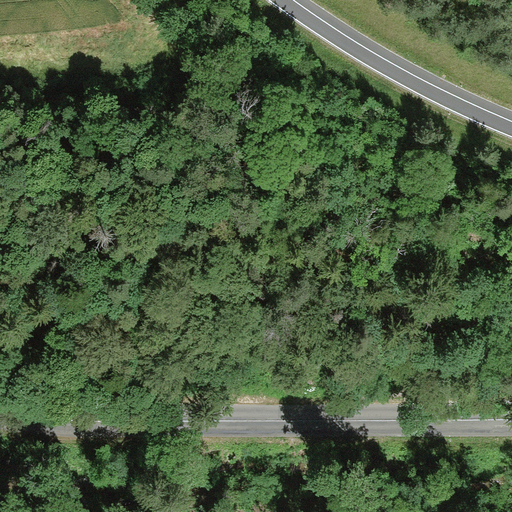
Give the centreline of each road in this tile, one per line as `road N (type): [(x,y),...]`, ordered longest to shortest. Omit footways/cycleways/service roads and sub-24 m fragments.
road 1 (tertiary): [(0,406),(511,421)]
road 2 (secondary): [(282,0),(382,65),(511,127)]
